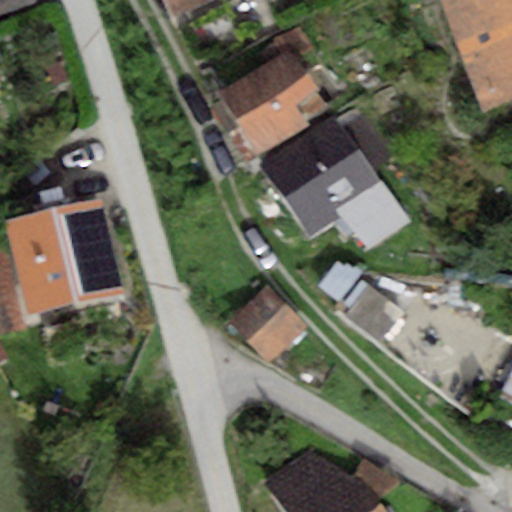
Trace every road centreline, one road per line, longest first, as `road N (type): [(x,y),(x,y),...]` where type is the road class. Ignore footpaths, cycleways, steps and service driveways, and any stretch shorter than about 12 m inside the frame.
road 1 (track): [(133,0),(266,270),(511,509)]
road 2 (residential): [(85,0),(229,511)]
